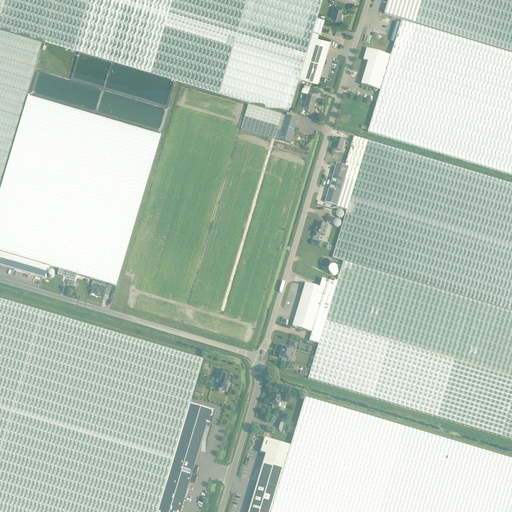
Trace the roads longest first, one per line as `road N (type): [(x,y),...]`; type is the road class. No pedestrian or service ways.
road 1 (unclassified): [(257,359),(368,0)]
road 2 (unclassified): [(0,280),(257,359)]
road 3 (unclassified): [(220,511),(257,387),(257,359)]
